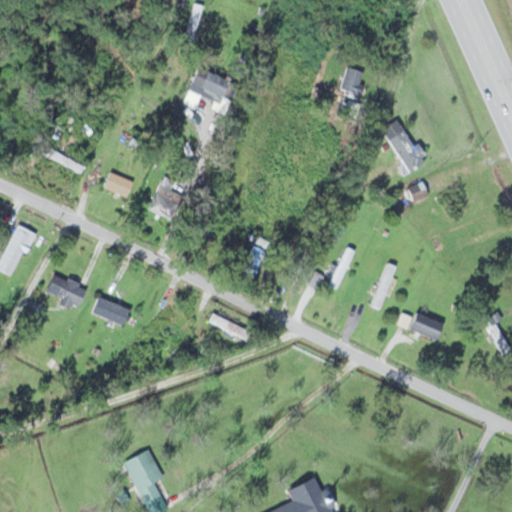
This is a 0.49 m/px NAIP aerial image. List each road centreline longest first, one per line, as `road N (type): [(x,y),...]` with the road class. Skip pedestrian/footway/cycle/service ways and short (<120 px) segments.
road 1 (residential): [(511,427),(0,183)]
road 2 (trunk): [(511,110),(462,0)]
